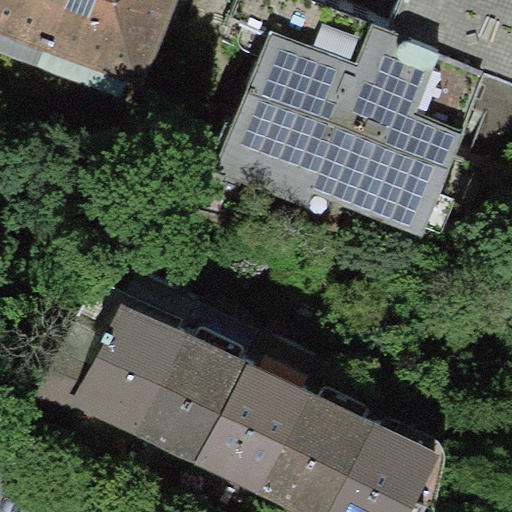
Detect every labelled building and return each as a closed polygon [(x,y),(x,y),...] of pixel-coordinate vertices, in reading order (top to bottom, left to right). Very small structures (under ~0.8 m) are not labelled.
[(0,0),(0,15),(45,33),(57,0),(0,0)] [(57,0),(45,33),(136,68),(162,0),(57,0)] [(511,0),(392,0),(388,13),(352,0),(232,0),(230,6),(268,21),(231,115),(246,121),(229,165),(307,194),(312,181),(421,223),(484,60),(506,68),(511,51),(511,0)] [(60,340),(33,397),(68,414),(77,394),(97,403),(137,422),(185,322),(122,292),(92,356),(60,340)] [(199,452),(247,352),(185,322),(137,422),(161,434),(199,452)] [(261,482),(309,382),(247,352),(199,452),(223,464),(261,482)] [(323,511),(371,412),(309,382),(261,482),(288,495),(323,511)] [(411,490),(434,442),(371,412),(323,511),(324,511),(414,511),(422,496),(411,490)]
